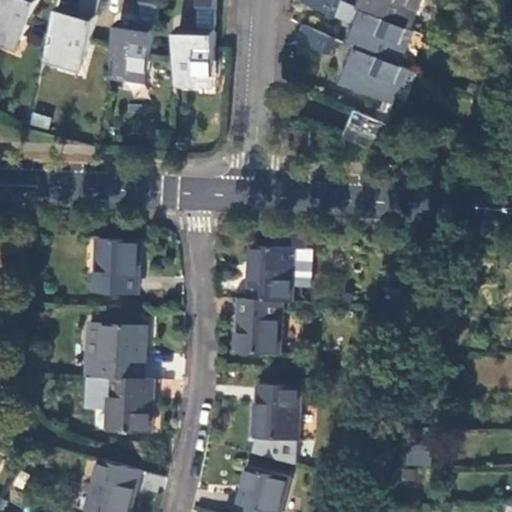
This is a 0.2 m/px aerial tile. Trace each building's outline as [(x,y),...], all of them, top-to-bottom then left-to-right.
[(0,0),(0,40),(17,50),(28,23),(38,0),(0,0)] [(122,20),(113,76),(148,81),(161,0),(145,0),(141,23),(122,20)] [(215,86),(218,0),(200,0),(199,24),(181,23),(178,84),(215,86)] [(304,0),(305,1),(359,25),(350,43),(360,47),(401,65),(417,31),(409,27),(358,5),(345,0),(304,0)] [(421,0),(360,0),(358,5),(409,27),(421,0)] [(61,4),(45,58),(82,72),(99,16),(61,4)] [(344,40),(307,25),(300,40),(337,56),(344,40)] [(396,104),(412,70),(401,65),(360,47),(344,82),(396,104)] [(381,150),(392,126),(358,111),(347,135),(381,150)] [(311,232),(276,231),(275,246),(257,245),(254,298),(284,299),(294,300),(295,283),(297,247),(309,248),(311,232)] [(100,292),(140,294),(143,241),(103,239),(100,292)] [(315,248),(309,248),(297,247),(295,283),(313,284),(315,248)] [(284,299),(254,298),(244,298),(241,352),(282,354),(284,299)] [(89,322),(86,375),(114,376),(145,377),(146,324),(89,322)] [(154,431),(155,377),(145,377),(114,376),(113,429),(154,431)] [(259,436),(298,438),(302,386),(263,384),(259,436)] [(100,511),(131,511),(144,468),(104,458),(90,509),(100,511)] [(279,511),(289,476),(251,465),(237,511),(279,511)]
